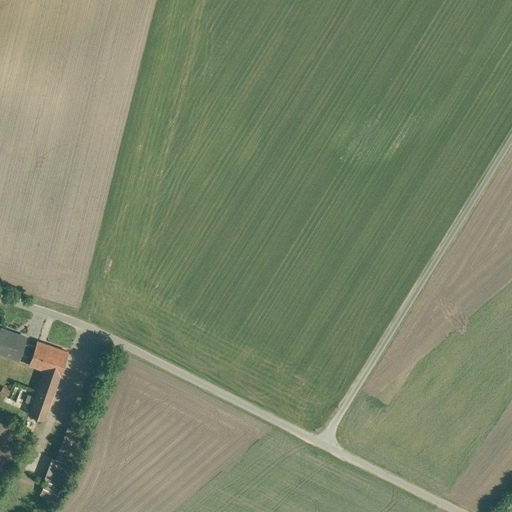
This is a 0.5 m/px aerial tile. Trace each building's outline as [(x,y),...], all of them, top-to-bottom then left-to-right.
[(25,338),(13,333),(13,332),(1,328),(0,331),(0,352),(18,359),(20,352),(24,342),(26,337),(25,337),(25,338)] [(68,352),(37,341),(35,346),(32,356),(29,364),(44,369),(29,413),(45,419),(68,352)] [(35,346),(24,342),(20,352),(32,356),(35,346)] [(10,391),(3,386),(0,391),(7,395),(10,391)] [(83,423),(68,419),(58,450),(73,455),(83,423)] [(57,499),(62,488),(48,482),(43,493),(57,499)]
